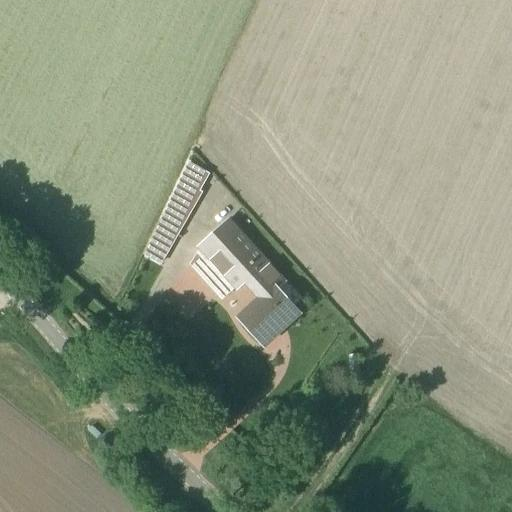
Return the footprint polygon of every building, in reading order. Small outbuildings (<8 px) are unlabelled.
[(209,175),(188,164),(144,257),(161,267),(203,194),(200,192),(209,175)] [(245,283),(266,264),(227,222),(200,247),(205,253),(233,283),(238,289),(245,283)] [(233,283),(205,253),(191,266),(218,296),(233,283)] [(282,282),(266,264),(245,283),(261,300),(239,320),(264,347),(299,314),(275,288),(282,282)] [(85,450),(74,440),(61,454),(72,464),(85,450)]
